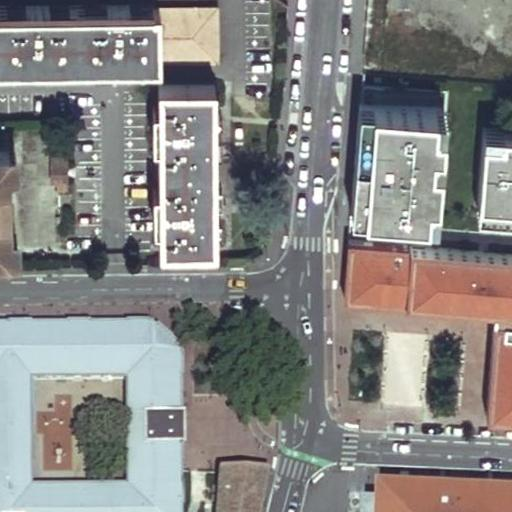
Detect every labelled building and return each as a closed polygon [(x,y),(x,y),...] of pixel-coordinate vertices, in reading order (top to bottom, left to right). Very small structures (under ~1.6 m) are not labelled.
[(0,60),(217,58),(217,4),(0,6),(0,60)] [(160,259),(215,258),(213,95),(159,95),(159,118),(154,119),(155,155),(160,155),(160,200),(155,200),(155,237),(161,237),(160,259)] [(446,108),(361,101),(351,208),(435,215),(446,108)] [(511,127),(485,126),(479,207),(511,209),(511,127)] [(71,186),(70,154),(52,154),(53,169),(62,169),(62,186),(71,186)] [(0,247),(10,248),(10,158),(0,158),(0,247)] [(410,252),(352,248),(348,305),(406,309),(410,252)] [(511,261),(415,255),(411,309),(511,316),(511,261)] [(511,325),(498,324),(491,422),(511,423),(511,325)] [(0,379),(28,379),(122,378),(126,381),(126,489),(29,490),(29,503),(0,504),(0,511),(178,511),(179,508),(181,507),(180,491),(179,490),(179,473),(178,448),(180,448),(181,434),(181,420),(178,420),(177,378),(179,378),(179,360),(178,359),(177,356),(172,350),(173,349),(156,332),(155,333),(149,328),(147,328),(147,327),(130,327),(130,330),(87,330),(88,328),(69,329),(69,330),(28,330),(28,328),(8,328),(9,330),(0,329),(0,379)] [(0,379),(0,504),(29,503),(29,490),(28,379),(0,379)] [(261,511),(269,475),(219,474),(214,511),(261,511)] [(511,511),(511,499),(384,494),(384,509),(367,509),(366,511),(511,511)]
